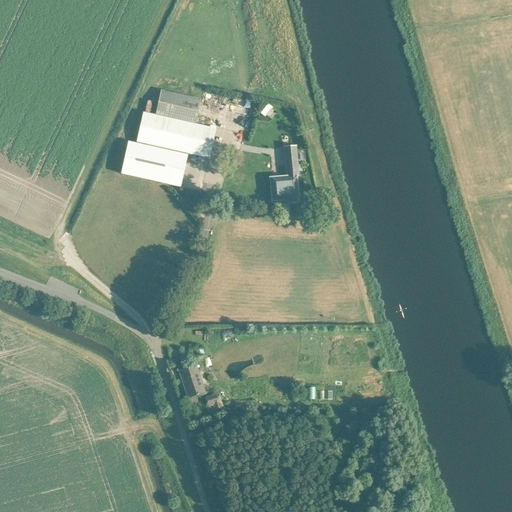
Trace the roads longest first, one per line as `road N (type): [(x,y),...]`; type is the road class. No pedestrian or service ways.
road 1 (track): [(168,0),(59,234),(77,266),(140,320),(146,336)]
road 2 (unclassified): [(206,511),(152,341),(0,270)]
